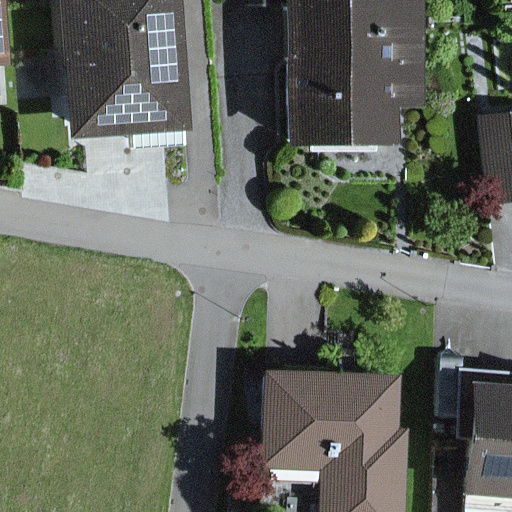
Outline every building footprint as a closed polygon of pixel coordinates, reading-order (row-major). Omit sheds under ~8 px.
[(0,0),(0,68),(12,67),(6,0),(0,0)] [(183,0),(61,0),(72,140),(193,131),(183,0)] [(426,107),(424,0),(287,0),(290,148),(401,145),(400,108),(426,107)] [(511,113),(477,118),(488,206),(511,203),(511,113)] [(511,375),(462,372),(457,440),(471,441),(467,497),(511,499),(511,375)] [(397,432),(399,378),(267,373),(263,472),(269,472),(268,491),(319,493),(318,511),(404,511),(407,432),(397,432)]
